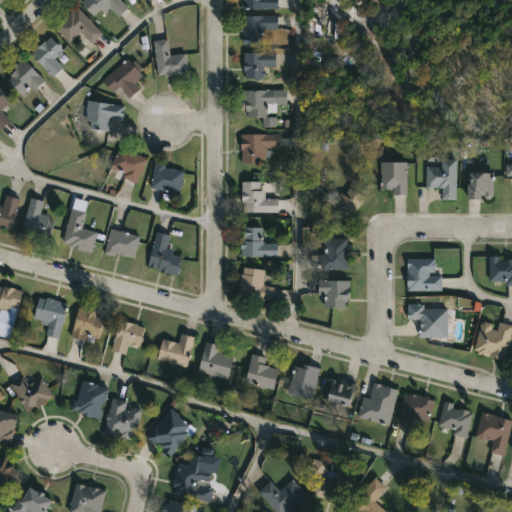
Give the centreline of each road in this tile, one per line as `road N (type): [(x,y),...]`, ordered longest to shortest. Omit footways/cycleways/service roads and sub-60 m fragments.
road 1 (tertiary): [(511,396),(218,310),(0,260)]
road 2 (residential): [(221,0),(218,310)]
road 3 (residential): [(511,228),(396,235),(381,262),(378,356)]
